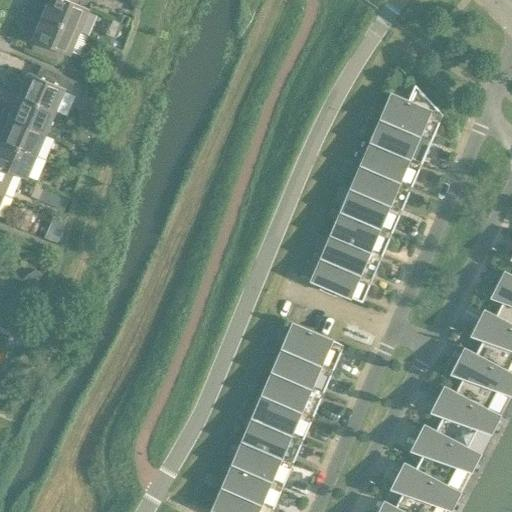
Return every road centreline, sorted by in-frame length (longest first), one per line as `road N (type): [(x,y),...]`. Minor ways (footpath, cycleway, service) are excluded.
road 1 (residential): [(145,511),(204,404),(331,103),(398,0)]
road 2 (residential): [(487,116),(396,331)]
road 3 (residential): [(396,331),(317,511)]
road 4 (residential): [(344,511),(430,345)]
road 5 (residential): [(430,345),(511,187)]
